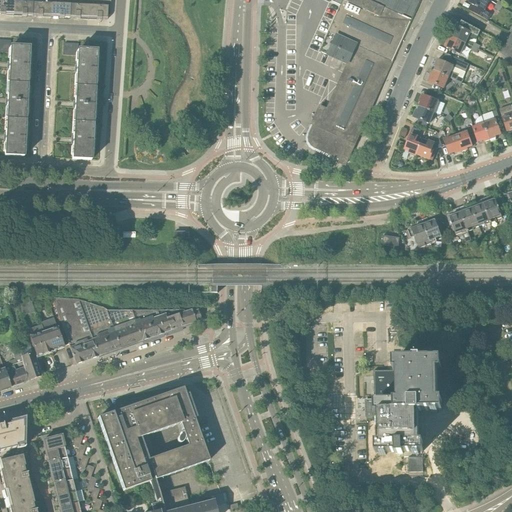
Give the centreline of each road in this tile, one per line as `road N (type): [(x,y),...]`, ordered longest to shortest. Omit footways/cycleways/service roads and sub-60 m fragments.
road 1 (tertiary): [(207,186),(0,181)]
road 2 (residential): [(118,32),(110,171),(44,167)]
road 3 (residential): [(452,511),(426,483),(359,481),(349,393)]
road 4 (tertiary): [(272,182),(245,136),(244,0)]
road 5 (tertiary): [(309,511),(248,333)]
road 6 (residential): [(376,156),(441,0)]
road 7 (residential): [(196,350),(191,336),(82,373),(74,390)]
road 8 (tertiary): [(236,371),(284,511)]
road 9 (residential): [(74,390),(213,358)]
road 10 (residential): [(44,167),(48,29)]
road 11 (tertiary): [(0,193),(130,199)]
road 12 (residential): [(196,350),(74,390)]
road 13 (tertiary): [(204,208),(228,246),(230,325)]
